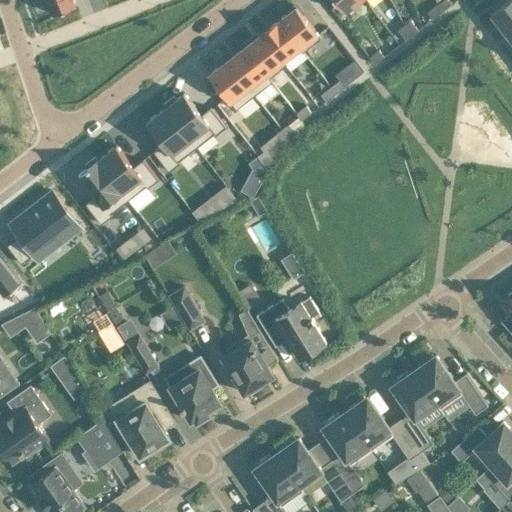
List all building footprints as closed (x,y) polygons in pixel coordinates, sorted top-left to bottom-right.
[(48,0),(53,12),(76,3),(74,0),(48,0)] [(366,1),(364,0),(337,0),(349,15),(366,1)] [(449,0),(442,0),(437,4),(438,5),(443,10),(452,3),(449,0)] [(482,0),(479,0),(472,6),(477,13),(486,5),(482,0)] [(511,22),(511,0),(506,0),(491,12),(504,29),(511,22)] [(296,3),(278,16),(299,45),(317,31),(296,3)] [(437,4),(428,11),(433,17),(443,10),(438,5),(437,4)] [(279,18),(262,31),(287,63),(284,59),(300,47),(302,51),(304,50),(279,18)] [(413,22),(407,27),(412,34),(418,29),(413,22)] [(407,27),(401,32),(406,39),(412,34),(407,27)] [(262,31),(245,45),(272,80),(273,80),(270,76),(287,63),(262,31)] [(245,45),(228,58),(255,94),(272,80),(245,45)] [(380,49),(370,57),(375,63),(384,55),(380,49)] [(228,58),(209,72),(237,108),(255,94),(228,58)] [(340,79),(331,86),(336,92),(345,85),(340,79)] [(331,86),(321,93),(326,100),(336,92),(331,86)] [(174,94),(164,102),(166,105),(197,145),(214,132),(216,134),(227,125),(211,105),(201,113),(184,91),(176,97),(174,94)] [(166,105),(147,120),(164,142),(154,149),(169,169),(180,161),(179,159),(197,145),(166,105)] [(307,105),(297,113),(302,119),(312,111),(307,105)] [(289,124),(282,129),(290,139),(296,134),(289,124)] [(282,129),(276,134),(283,144),(290,139),(282,129)] [(98,158),(129,198),(146,184),(148,186),(159,178),(143,158),(134,165),(117,143),(98,158)] [(264,149),(258,154),(268,168),(273,161),(264,149)] [(258,154),(248,161),(253,166),(249,173),(262,179),(268,168),(258,154)] [(87,166),(79,172),(96,194),(86,202),(102,222),(113,213),(111,212),(129,198),(98,158),(95,155),(85,163),(87,166)] [(227,184),(217,192),(229,208),(241,202),(227,184)] [(20,233),(7,243),(21,261),(45,243),(43,241),(56,231),(63,239),(81,226),(52,188),(21,212),(22,216),(12,223),(20,233)] [(259,196),(250,201),(259,215),(267,209),(259,196)] [(130,237),(116,247),(124,258),(138,247),(130,237)] [(155,264),(179,250),(171,237),(147,251),(155,264)] [(292,251),(281,258),(293,277),(304,271),(292,251)] [(0,289),(10,302),(27,289),(5,261),(0,265),(0,289)] [(254,280),(243,287),(254,304),(264,298),(254,280)] [(184,285),(169,294),(190,328),(205,319),(184,285)] [(501,319),(511,331),(511,291),(508,294),(509,297),(503,301),(511,312),(501,319)] [(257,313),(276,344),(288,337),(300,357),(327,341),(313,318),(322,313),(310,295),(289,307),(283,297),(257,313)] [(29,308),(1,322),(3,325),(10,335),(25,324),(37,342),(51,332),(35,305),(29,308)] [(162,330),(180,321),(172,307),(155,316),(162,330)] [(107,311),(94,319),(100,329),(114,321),(107,311)] [(234,343),(236,347),(223,355),(245,391),(249,389),(251,392),(263,384),(261,381),(274,373),(268,364),(277,358),(277,359),(279,358),(260,328),(234,343)] [(128,340),(147,371),(159,364),(140,333),(128,340)] [(414,369),(441,407),(462,392),(476,412),(488,404),(466,372),(455,380),(436,353),(434,355),(432,352),(430,354),(429,353),(428,354),(429,354),(421,360),(421,359),(420,360),(420,361),(418,362),(420,365),(414,369)] [(65,354),(50,364),(63,382),(76,372),(65,354)] [(186,375),(171,385),(183,404),(181,405),(184,408),(185,408),(191,419),(195,416),(197,420),(209,413),(207,409),(221,401),(212,387),(219,383),(201,354),(180,367),(186,375)] [(0,395),(19,381),(5,361),(0,365),(0,395)] [(411,410),(400,417),(422,449),(434,442),(418,418),(438,404),(440,407),(441,407),(414,369),(409,373),(407,370),(405,371),(404,371),(403,372),(404,372),(396,377),(395,378),(393,379),(395,382),(392,384),(411,410)] [(109,403),(141,455),(149,449),(151,453),(163,446),(161,442),(170,437),(164,428),(176,421),(150,378),(109,403)] [(0,422),(0,443),(13,461),(25,453),(27,455),(47,442),(45,438),(49,436),(39,422),(52,412),(31,383),(7,400),(15,411),(0,422)] [(346,410),(372,448),(393,434),(409,456),(410,458),(422,450),(422,449),(400,417),(389,425),(368,395),(365,396),(363,393),(361,395),(360,395),(360,396),(352,401),(351,401),(351,402),(349,403),(351,406),(346,410)] [(342,451),(331,459),(354,491),(365,483),(351,463),(372,448),(346,410),(340,414),(338,411),(336,412),(335,413),(327,418),(326,419),(324,421),(326,423),(324,425),(342,451)] [(105,416),(77,436),(99,467),(124,449),(105,416)] [(451,449),(461,460),(471,451),(487,468),(487,467),(511,444),(511,429),(504,420),(487,435),(478,424),(451,449)] [(277,451),(301,486),(322,471),(341,500),(354,491),(331,459),(320,467),(299,436),(296,438),(294,435),(292,436),(291,437),(284,442),(283,442),(282,443),(283,443),(280,445),(282,447),(277,451)] [(485,470),(510,498),(511,496),(511,444),(487,467),(485,470)] [(409,456),(388,471),(396,482),(430,462),(422,450),(410,458),(409,456)] [(258,465),(255,467),(279,501),(301,486),(277,451),(271,455),(269,452),(267,454),(267,453),(266,454),(259,460),(258,459),(257,460),(258,460),(256,462),(258,465)] [(49,509),(51,511),(82,511),(85,511),(82,507),(85,504),(73,487),(81,482),(68,465),(70,464),(62,452),(33,472),(37,478),(30,483),(40,496),(38,498),(48,511),(49,509)] [(449,478),(437,489),(449,502),(461,492),(449,478)] [(431,482),(420,491),(428,502),(435,497),(439,494),(431,482)] [(461,493),(450,502),(457,511),(464,511),(472,506),(461,493)] [(435,511),(452,511),(440,494),(439,494),(435,497),(428,502),(435,511)] [(252,508),(254,511),(275,511),(266,498),(252,508)]
